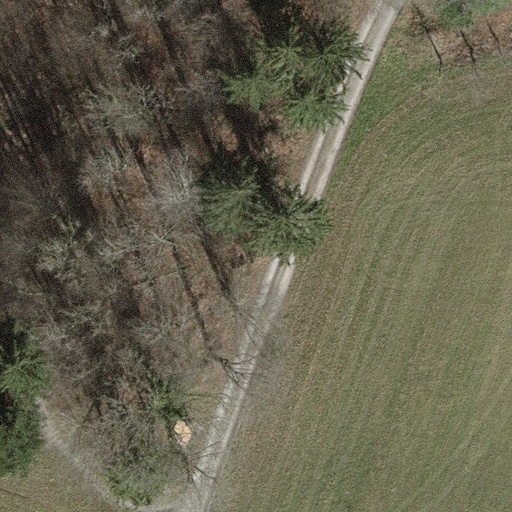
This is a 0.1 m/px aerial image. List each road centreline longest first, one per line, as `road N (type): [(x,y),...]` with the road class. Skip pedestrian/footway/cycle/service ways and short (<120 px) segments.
road 1 (track): [(384,0),(353,48),(195,511)]
road 2 (track): [(0,249),(38,399),(88,476),(184,511)]
